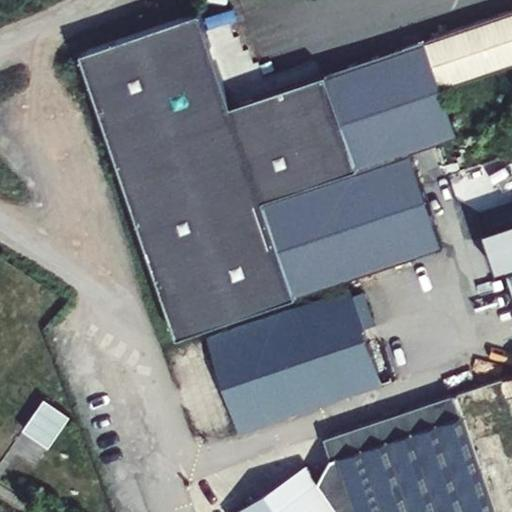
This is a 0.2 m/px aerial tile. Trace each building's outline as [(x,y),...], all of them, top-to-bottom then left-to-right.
[(179,334),(191,330),(348,277),(349,279),(442,246),(411,150),(458,134),(442,86),(511,62),(511,8),(326,71),(230,103),(198,8),(130,32),(80,49),(99,105),(179,334)] [(432,252),(389,267),(394,282),(438,267),(432,252)] [(511,511),(511,266),(511,267),(511,372),(325,435),(332,454),(318,479),(323,486),(319,489),(304,464),(232,511),(511,511)] [(238,430),(381,382),(350,286),(207,335),(238,430)] [(63,432),(91,388),(39,356),(12,401),(63,432)]
